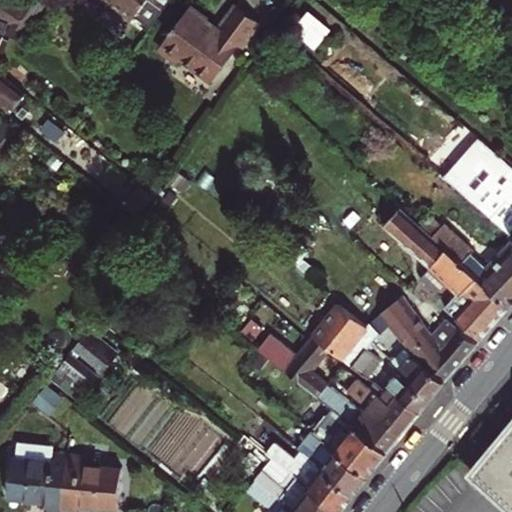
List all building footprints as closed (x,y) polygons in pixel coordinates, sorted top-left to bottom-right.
[(20,0),(19,3),(11,17),(10,20),(17,22),(29,29),(48,0),(20,0)] [(157,15),(168,0),(73,0),(89,12),(97,2),(126,25),(142,4),(157,15)] [(205,18),(188,6),(156,47),(176,63),(179,58),(210,81),(236,45),(240,48),(258,25),(235,7),(217,31),(203,21),(205,18)] [(0,17),(0,42),(9,20),(0,17)] [(0,99),(11,109),(26,90),(0,69),(0,99)] [(325,135),(309,120),(297,132),(314,148),(325,135)] [(0,137),(0,157),(1,158),(11,146),(0,137)] [(193,178),(180,168),(170,180),(184,190),(193,178)] [(156,194),(133,175),(117,197),(141,216),(156,194)] [(511,230),(511,208),(474,177),(464,189),(511,230)] [(396,198),(379,216),(433,264),(449,246),(423,223),(396,198)] [(449,246),(511,303),(511,237),(488,264),(473,251),(476,247),(447,221),(444,223),(432,212),(423,223),(449,246)] [(292,241),(284,250),(300,263),(307,254),(292,241)] [(433,264),(423,274),(439,289),(447,280),(459,292),(448,306),(484,338),(511,303),(449,246),(433,264)] [(402,347),(395,355),(404,362),(414,351),(416,348),(424,354),(422,358),(428,363),(441,347),(401,295),(373,320),(384,329),(389,325),(408,346),(406,350),(402,347)] [(317,331),(335,346),(349,357),(356,363),(370,346),(375,340),(384,329),(373,320),(369,323),(341,301),(317,331)] [(428,363),(449,379),(480,341),(457,321),(448,326),(440,336),(446,341),(441,347),(428,363)] [(317,367),(335,346),(317,331),(304,347),(277,325),(260,346),(322,395),(332,381),(333,380),(317,367)] [(113,347),(90,328),(48,379),(72,398),(113,347)] [(428,363),(422,358),(414,351),(404,362),(395,355),(375,340),(370,346),(385,359),(399,370),(432,399),(449,379),(428,363)] [(371,375),(385,359),(370,346),(356,363),(369,373),(371,375)] [(393,383),(390,386),(397,392),(394,395),(418,415),(432,399),(399,370),(390,381),(393,383)] [(322,395),(347,414),(390,449),(404,432),(369,403),(365,408),(332,381),(322,395)] [(361,397),(369,403),(404,432),(418,415),(394,395),(397,392),(390,386),(384,393),(372,384),(361,397)] [(307,421),(315,427),(371,472),(390,449),(347,414),(337,426),(316,410),(307,421)] [(511,511),(511,419),(490,446),(472,471),(511,504),(511,511)] [(311,453),(356,490),(371,472),(315,427),(300,445),(311,453)] [(270,450),(277,456),(341,507),(356,490),(311,453),(306,461),(279,439),(270,450)] [(50,504),(68,505),(71,451),(56,449),(55,459),(14,454),(11,493),(50,497),(50,504)] [(250,469),(260,477),(305,511),(337,511),(341,507),(277,456),(267,467),(245,450),(237,459),(250,469)] [(86,452),(71,451),(68,505),(79,506),(79,500),(120,504),(124,466),(85,462),(86,452)] [(251,487),(260,477),(250,469),(242,480),(251,487)] [(305,511),(260,477),(251,487),(273,505),(267,511),(305,511)]
